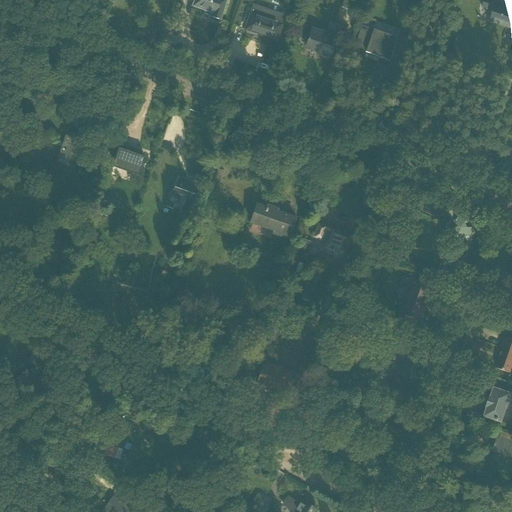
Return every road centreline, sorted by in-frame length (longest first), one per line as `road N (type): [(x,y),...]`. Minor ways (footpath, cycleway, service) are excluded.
road 1 (tertiary): [(511,196),(0,14)]
road 2 (residential): [(373,511),(0,289)]
road 3 (residential): [(396,511),(511,212)]
